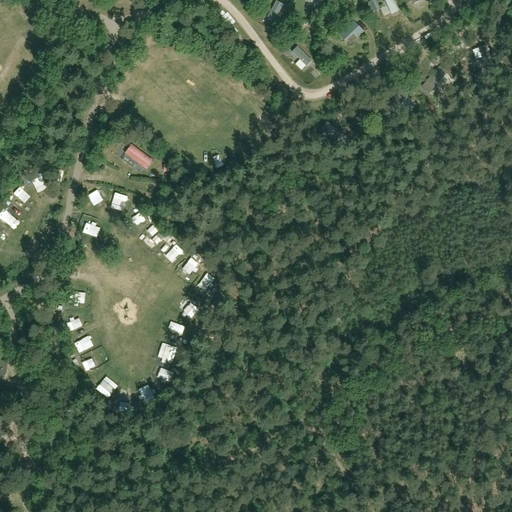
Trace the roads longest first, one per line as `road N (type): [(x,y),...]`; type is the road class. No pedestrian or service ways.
road 1 (track): [(214,0),(288,83),(305,91),(319,91),(448,16),(452,0)]
road 2 (track): [(32,511),(7,296)]
